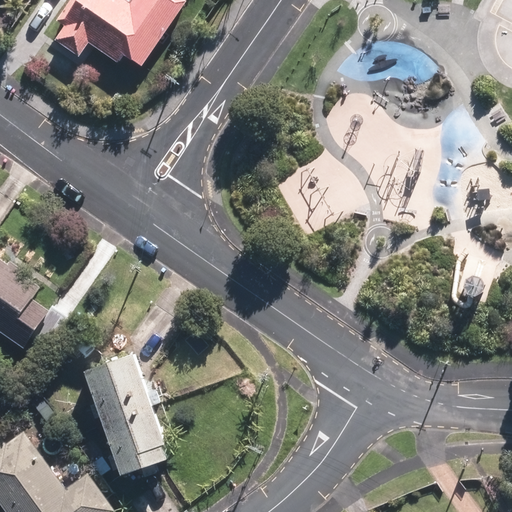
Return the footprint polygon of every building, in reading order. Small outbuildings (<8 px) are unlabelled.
[(125,65),(157,19),(130,0),(75,0),(61,21),(69,27),(59,42),(84,59),(94,44),(125,65)] [(52,304),(38,293),(46,282),(0,249),(0,323),(29,344),(40,328),(56,338),(74,312),(56,299),(52,304)] [(93,348),(81,338),(71,348),(83,359),(93,348)] [(108,415),(157,398),(141,349),(91,365),(108,415)] [(14,375),(24,383),(35,371),(25,363),(14,375)] [(53,400),(41,383),(23,397),(36,413),(53,400)] [(157,398),(108,415),(126,470),(172,454),(167,439),(171,438),(157,398)] [(69,484),(28,426),(11,438),(5,429),(0,432),(0,492),(14,511),(109,511),(119,505),(92,467),(69,484)] [(96,457),(105,469),(116,462),(106,449),(96,457)]
